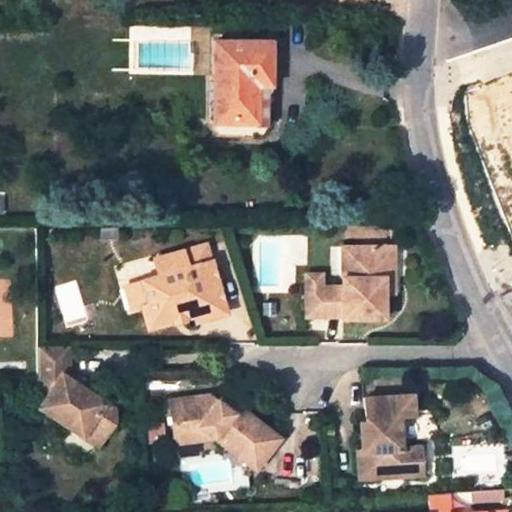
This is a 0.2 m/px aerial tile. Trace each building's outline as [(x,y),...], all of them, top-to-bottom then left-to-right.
[(214,44),(214,123),(255,123),(256,86),(269,86),(270,43),(214,44)] [(511,72),(484,83),(511,160),(511,72)] [(256,86),(255,123),(255,138),(261,137),(265,136),(267,133),(269,127),(269,86),(256,86)] [(214,137),(255,138),(255,123),(214,123),(214,137)] [(394,247),(351,247),(352,278),(343,278),(343,287),(320,287),(306,287),(307,317),(343,317),(343,319),(384,319),(384,294),(384,279),(394,278),(394,247)] [(352,278),(351,247),(343,247),(343,278),(352,278)] [(223,307),(205,248),(196,248),(154,260),(159,277),(139,283),(146,304),(141,306),(146,323),(156,321),(157,326),(223,307)] [(306,287),(320,287),(320,274),(306,274),(306,287)] [(0,277),(0,332),(11,332),(11,278),(0,277)] [(384,279),(384,294),(394,293),(394,278),(384,279)] [(146,304),(139,283),(124,287),(130,309),(141,306),(146,304)] [(36,347),(37,377),(37,393),(43,397),(37,407),(96,445),(112,422),(111,410),(94,399),(63,379),(67,374),(66,347),(36,347)] [(63,379),(94,399),(98,394),(67,374),(63,379)] [(222,395),(209,397),(233,415),(239,408),(222,395)] [(413,395),(364,398),(366,422),(367,432),(362,432),(363,451),(358,451),(360,479),(423,474),(421,447),(401,448),(399,417),(414,416),(413,395)] [(209,397),(171,402),(175,435),(198,432),(199,441),(215,439),(256,470),(280,440),(239,408),(233,415),(209,397)] [(198,432),(175,435),(176,444),(199,441),(198,432)] [(427,495),(428,511),(448,511),(447,494),(427,495)]
